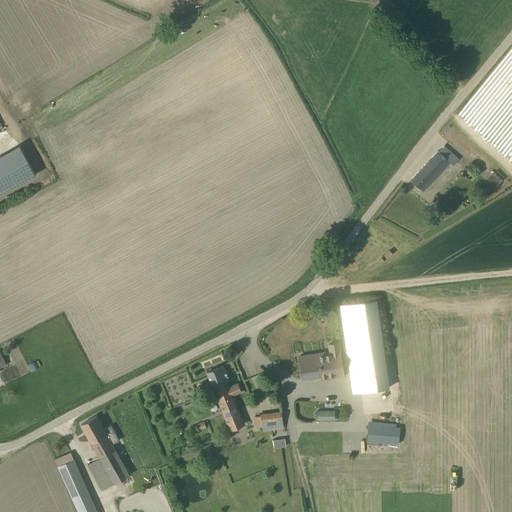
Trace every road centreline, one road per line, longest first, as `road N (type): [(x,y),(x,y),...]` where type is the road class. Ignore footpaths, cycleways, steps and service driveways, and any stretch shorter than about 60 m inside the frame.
road 1 (unclassified): [(511,36),(311,288),(0,448)]
road 2 (track): [(233,332),(283,377),(308,511)]
road 3 (track): [(511,271),(346,293),(311,288)]
road 4 (track): [(467,92),(378,10)]
